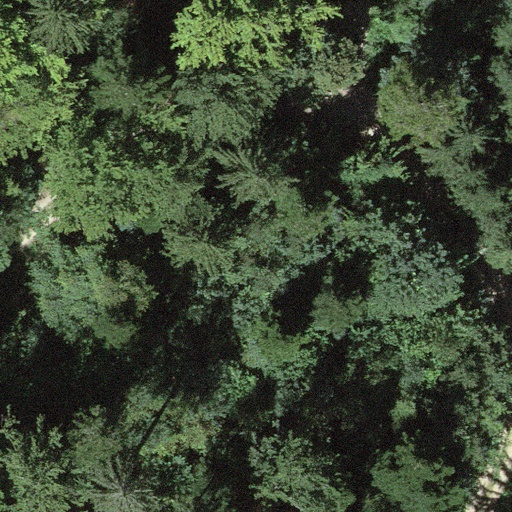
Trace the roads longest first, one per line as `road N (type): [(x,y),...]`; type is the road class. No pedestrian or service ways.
road 1 (track): [(511,330),(506,300),(409,165),(351,108),(361,0)]
road 2 (track): [(351,108),(265,110),(171,133),(0,224)]
